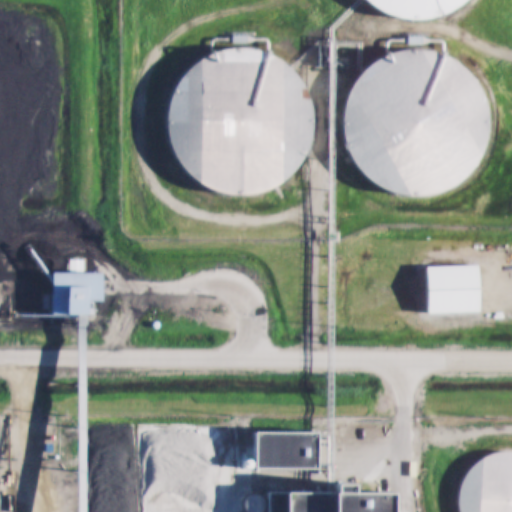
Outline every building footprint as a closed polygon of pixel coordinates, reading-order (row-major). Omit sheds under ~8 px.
[(395,19),(420,19),(444,10),(456,0),(359,0),(371,10),(395,19)] [(209,193),(231,197),(254,193),(274,183),(290,167),(301,147),(304,124),(300,99),(287,77),(268,61),(244,52),(219,52),(195,61),(176,77),(163,99),(159,124),(162,146),(172,167),(188,183),(209,193)] [(395,196),(420,196),(444,188),(464,171),(476,149),(481,125),(477,102),(467,82),(451,66),(430,55),(408,52),(385,55),(365,66),(349,82),(339,102),(335,124),(339,149),(352,171),(371,187),(395,196)] [(424,265),(477,263),(479,310),(426,312),(424,265)] [(53,272),(104,272),(103,300),(93,300),(93,313),(53,313),(53,272)] [(251,430),(313,430),(313,469),(251,469),(251,430)] [(511,511),(511,457),(504,459),(492,465),(482,474),(476,486),(474,499),(476,511),(511,511)] [(249,464),(247,461),(244,459),(240,461),(238,464),(240,468),(244,470),(247,468),(249,464)] [(262,511),(263,493),(393,493),(393,511),(262,511)]
